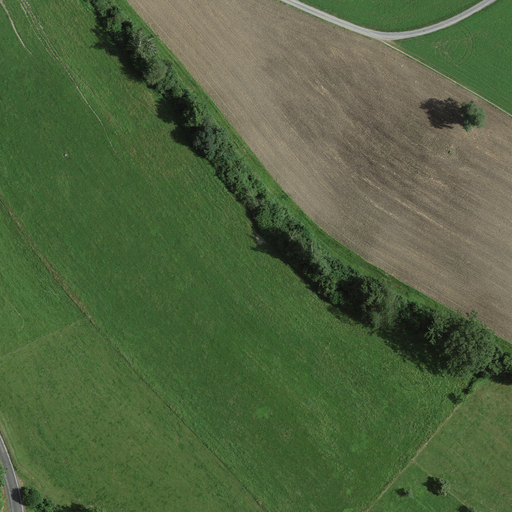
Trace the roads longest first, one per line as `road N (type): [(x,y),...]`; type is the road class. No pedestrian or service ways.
road 1 (track): [(435,69),(288,0)]
road 2 (track): [(381,39),(449,25),(495,0)]
